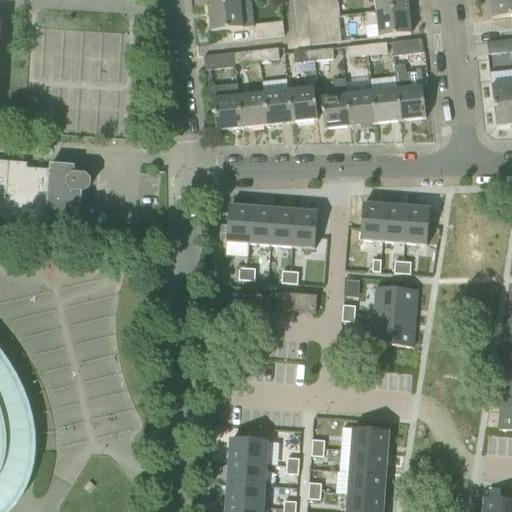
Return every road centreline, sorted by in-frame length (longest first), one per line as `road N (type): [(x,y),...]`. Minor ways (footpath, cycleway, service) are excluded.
road 1 (residential): [(447,438),(438,418),(416,407),(329,399),(340,168)]
road 2 (residential): [(180,511),(189,170)]
road 3 (residential): [(189,170),(170,0)]
road 4 (residential): [(468,167),(449,0)]
road 5 (residential): [(189,170),(340,168)]
road 6 (residential): [(340,168),(468,167)]
